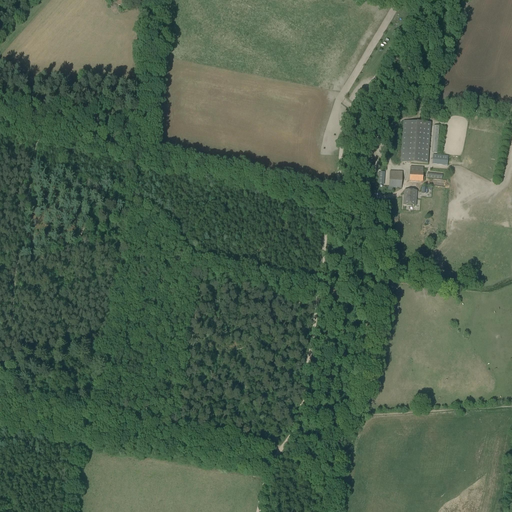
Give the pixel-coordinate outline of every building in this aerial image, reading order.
[(401,163),(427,165),(430,125),(404,123),(401,163)] [(432,164),(447,166),(448,156),(433,154),(432,164)] [(423,167),(410,166),(409,181),(422,182),(423,167)] [(389,187),(401,188),(402,172),(398,171),(398,172),(390,171),(389,187)] [(404,204),(415,205),(416,192),(405,191),(404,204)]
